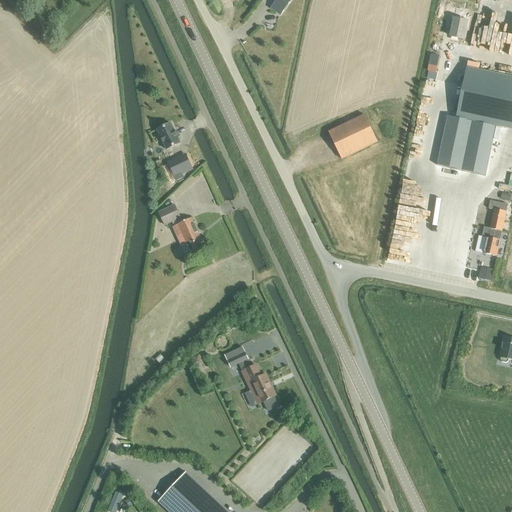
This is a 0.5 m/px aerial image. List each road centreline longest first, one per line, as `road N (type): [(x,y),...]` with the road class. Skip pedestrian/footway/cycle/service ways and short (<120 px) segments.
road 1 (residential): [(152,0),(391,511)]
road 2 (secondary): [(336,337),(176,0)]
road 3 (secondary): [(332,275),(197,0)]
road 4 (secondary): [(394,511),(336,337)]
road 5 (unclassified): [(332,275),(378,273),(511,301)]
road 6 (secondary): [(332,275),(384,438)]
